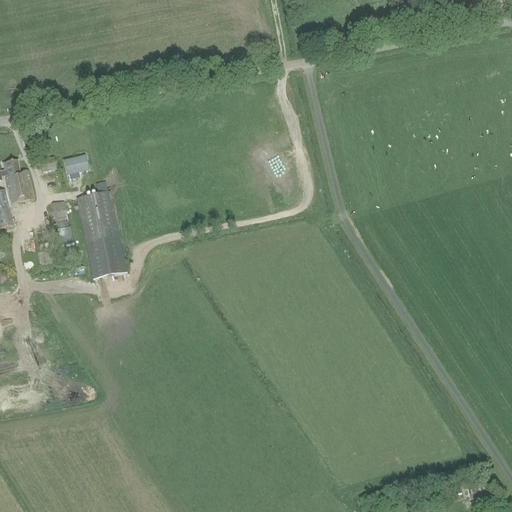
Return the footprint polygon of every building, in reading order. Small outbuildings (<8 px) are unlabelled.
[(86,156),(64,162),(67,177),(69,177),(70,182),(81,179),(80,174),(89,172),(86,156)] [(55,159),(41,162),(44,174),(57,171),(55,159)] [(2,179),(5,178),(11,206),(34,201),(28,171),(20,173),(17,162),(4,165),(5,172),(0,173),(0,171),(0,170),(0,182),(2,182),(2,179)] [(0,230),(11,228),(14,227),(5,191),(0,192),(0,230)] [(128,273),(111,192),(77,199),(94,280),(128,273)] [(64,203),(52,205),(56,225),(58,225),(59,230),(58,231),(61,245),(73,243),(69,228),(68,223),(64,203)] [(493,504),(491,494),(488,480),(461,486),(464,500),(478,497),(480,507),(493,504)]
